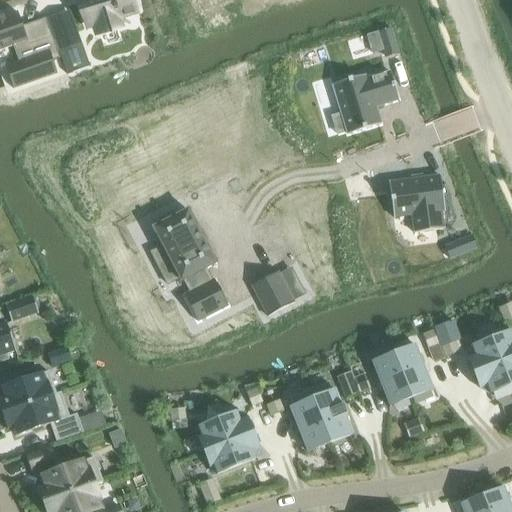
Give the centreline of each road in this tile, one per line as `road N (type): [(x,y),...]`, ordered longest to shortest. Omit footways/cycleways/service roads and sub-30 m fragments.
road 1 (residential): [(501,115),(228,229)]
road 2 (residential): [(257,511),(511,457)]
road 3 (residential): [(460,0),(501,115)]
